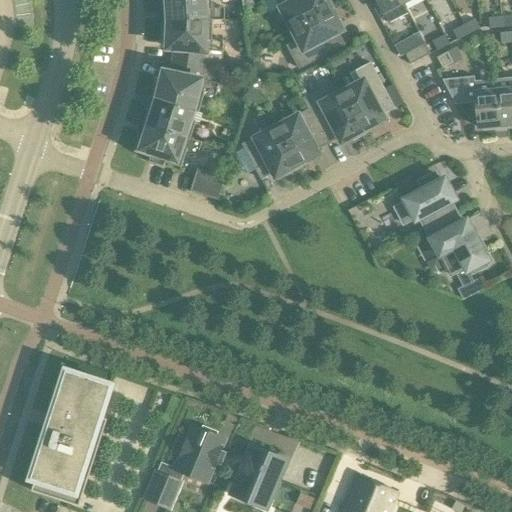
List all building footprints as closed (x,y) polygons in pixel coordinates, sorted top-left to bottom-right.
[(162,0),(163,11),(169,11),(169,20),(169,21),(213,19),(213,20),(225,20),(225,8),(212,2),(211,0),(162,0)] [(249,0),(242,0),(244,12),(254,7),(249,0)] [(276,0),(292,29),(335,7),(331,0),(276,0)] [(403,2),(401,0),(376,0),(389,24),(409,13),(403,2)] [(335,7),(292,29),(298,40),(287,46),(299,69),(345,45),(338,33),(343,30),(338,21),(342,19),(335,7)] [(511,15),(501,17),(502,27),(511,26),(511,15)] [(502,27),(501,17),(489,18),(490,29),(502,27)] [(169,21),(169,20),(163,20),(163,37),(169,38),(168,48),(175,49),(173,61),(222,68),(224,41),(212,34),(213,20),(213,19),(169,21)] [(464,25),(469,34),(480,28),(475,19),(464,25)] [(469,34),(464,25),(453,31),(458,40),(469,34)] [(511,42),(511,32),(500,33),(501,43),(511,42)] [(438,50),(450,44),(445,35),(433,41),(438,50)] [(411,65),(430,54),(425,44),(405,54),(411,65)] [(443,68),(453,62),(447,52),(437,58),(443,68)] [(222,68),(173,61),(171,73),(165,72),(163,82),(157,80),(152,97),(158,99),(158,98),(194,110),(194,111),(199,113),(203,98),(217,95),(222,68)] [(356,84),(343,91),(365,134),(378,127),(376,124),(385,119),(383,114),(395,108),(371,63),(350,74),(356,84)] [(500,125),(496,79),(475,81),(474,76),(442,80),(455,104),(476,102),(478,126),(477,126),(477,127),(500,125)] [(511,77),(496,79),(500,125),(511,123),(511,77)] [(365,134),(343,91),(332,97),(326,86),(303,99),(309,109),(328,144),(339,138),(342,142),(351,137),(353,141),(365,134)] [(260,103),(262,92),(251,89),(249,100),(260,103)] [(158,98),(158,99),(155,108),(149,106),(143,125),(149,127),(149,126),(191,139),(191,138),(197,121),(191,119),(194,111),(194,110),(158,98)] [(309,109),(277,126),(299,169),(312,162),(310,159),(319,154),(317,149),(328,144),(309,109)] [(149,126),(149,127),(146,135),(141,133),(134,152),(151,157),(150,161),(165,166),(166,162),(182,167),(186,155),(199,154),(202,142),(191,138),(191,139),(149,126)] [(299,169),(277,126),(243,144),(261,179),(273,173),(276,177),(285,172),(287,176),(299,169)] [(204,196),(212,173),(198,168),(190,191),(204,196)] [(212,173),(204,196),(219,200),(226,177),(212,173)] [(426,229),(456,213),(450,203),(456,200),(445,179),(439,182),(435,174),(420,182),(424,190),(405,200),(406,203),(395,208),(404,224),(414,218),(416,221),(420,218),(426,229)] [(410,179),(399,184),(403,193),(415,188),(410,179)] [(439,254),(444,252),(463,288),(458,290),(463,300),(484,289),(479,279),(474,282),(468,271),(471,270),(473,273),(486,266),(484,263),(488,261),(482,249),(484,248),(478,238),(476,239),(467,221),(461,223),(456,213),(426,229),(439,254)] [(32,491),(80,506),(108,419),(101,417),(112,384),(66,370),(51,416),(58,418),(54,429),(52,429),(32,491)] [(171,452),(180,457),(175,468),(161,462),(157,472),(156,471),(145,499),(170,510),(182,482),(181,482),(184,474),(207,483),(225,440),(193,426),(187,439),(178,435),(171,452)] [(262,511),(284,464),(250,450),(229,500),(258,511),(262,511)] [(389,511),(397,492),(357,475),(341,511),(389,511)] [(309,510),(314,499),(300,493),(296,505),(309,510)] [(457,501),(454,510),(459,511),(464,511),(467,506),(457,501)]
